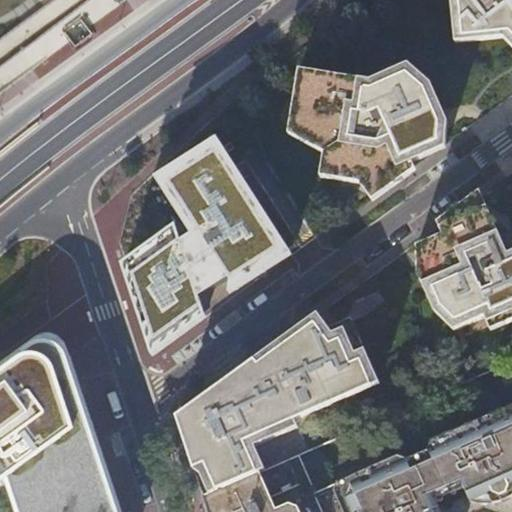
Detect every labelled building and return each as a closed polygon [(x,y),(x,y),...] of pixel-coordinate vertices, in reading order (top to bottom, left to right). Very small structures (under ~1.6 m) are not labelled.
[(511,26),(511,0),(464,0),(467,30),(511,26)] [(379,189),(411,166),(406,153),(444,137),(445,117),(431,90),(411,67),(375,83),(310,72),(301,130),(330,145),(327,167),(366,174),(379,189)] [(218,137),(163,170),(197,226),(128,271),(154,349),(205,313),(198,295),(229,276),(236,286),(292,252),(218,137)] [(511,219),(494,227),(480,194),(449,217),(455,233),(428,245),(428,265),(444,303),(459,317),(493,303),(499,317),(511,310),(511,219)] [(201,494),(254,470),(242,441),(372,384),(346,326),(332,332),(317,311),(290,331),(174,414),(177,423),(190,462),(201,494)] [(0,511),(112,511),(97,467),(105,464),(68,351),(65,348),(62,343),(58,341),(54,338),(49,337),(43,337),(37,338),(32,341),(0,364),(0,511)] [(432,511),(432,510),(439,507),(437,501),(433,494),(448,487),(461,481),(465,489),(471,503),(488,494),(492,503),(504,500),(511,497),(511,496),(511,402),(435,438),(432,448),(411,456),(400,452),(322,487),(305,448),(254,470),(201,494),(207,511),(432,511)] [(451,495),(465,489),(461,481),(448,487),(451,495)] [(437,501),(451,495),(448,487),(433,494),(437,501)] [(485,504),(492,503),(488,494),(471,503),(478,504),(485,504)]
